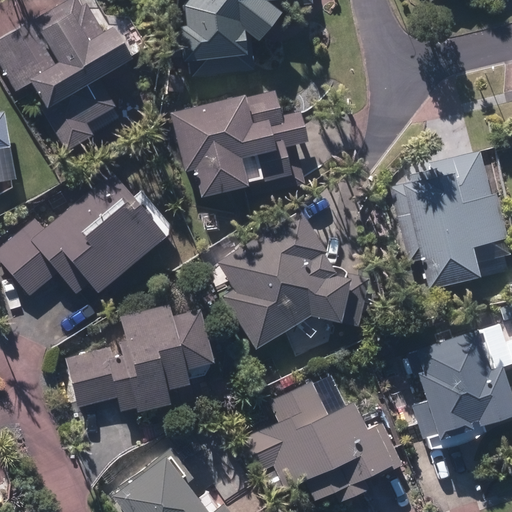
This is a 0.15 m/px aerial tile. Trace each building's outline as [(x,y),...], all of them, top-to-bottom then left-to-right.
[(72,0),(68,0),(0,39),(0,68),(13,90),(25,84),(38,106),(33,109),(58,153),(84,138),(78,127),(105,111),(108,110),(92,81),(123,64),(104,31),(99,33),(83,5),(77,8),(72,0)] [(184,0),(178,8),(180,30),(174,30),(177,66),(184,65),(186,81),(249,74),(245,40),(251,45),(274,16),(267,11),(302,7),(301,0),(184,0)] [(166,91),(180,92),(181,76),(167,75),(166,91)] [(186,171),(193,200),(239,189),(238,185),(253,181),(254,183),(283,176),(276,149),(299,143),(292,112),(273,117),(268,95),(237,102),(236,98),(162,115),(175,173),(186,171)] [(386,188),(403,264),(410,263),(417,293),(473,281),(472,278),(469,265),(505,256),(491,195),(485,197),(475,153),(403,170),(406,184),(386,188)] [(74,293),(84,284),(92,293),(158,238),(105,175),(41,229),(34,220),(30,223),(0,248),(0,262),(28,296),(54,275),(56,273),(72,292),(74,293)] [(327,268),(294,214),(215,263),(231,289),(219,296),(251,349),(306,315),(336,322),(337,321),(355,325),(367,278),(327,268)] [(511,302),(495,307),(499,321),(511,317),(511,302)] [(114,320),(120,345),(65,358),(65,359),(77,409),(111,401),(114,413),(132,409),(133,414),(164,407),(160,393),(183,387),(179,373),(206,367),(193,313),(163,319),(161,309),(114,320)] [(469,334),(468,330),(408,351),(409,354),(399,357),(407,379),(411,378),(419,401),(409,406),(424,452),(477,433),(475,428),(509,416),(480,331),(469,334)] [(360,490),(356,480),(384,467),(365,428),(361,430),(349,403),(341,407),(326,374),(265,402),(274,422),(239,438),(255,471),(257,470),(266,491),(278,485),(279,489),(299,479),(310,501),(328,492),(333,503),(360,490)] [(164,450),(102,497),(113,511),(217,511),(202,491),(197,494),(164,450)]
